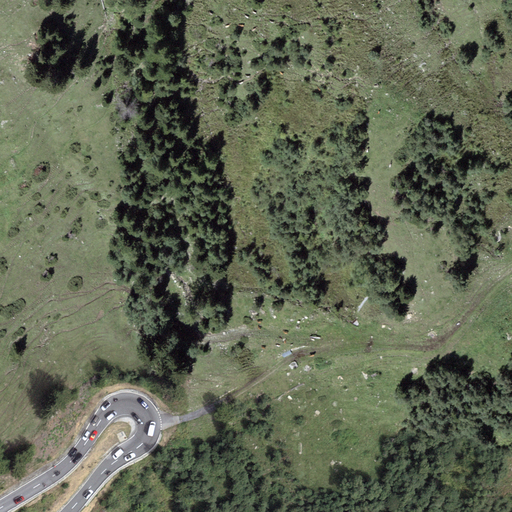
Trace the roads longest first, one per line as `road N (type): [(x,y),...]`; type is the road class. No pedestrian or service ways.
road 1 (track): [(511,269),(433,346),(317,347),(203,410),(150,421)]
road 2 (primary): [(68,511),(105,469),(144,441),(149,417),(129,402),(109,407),(65,466),(0,507)]
